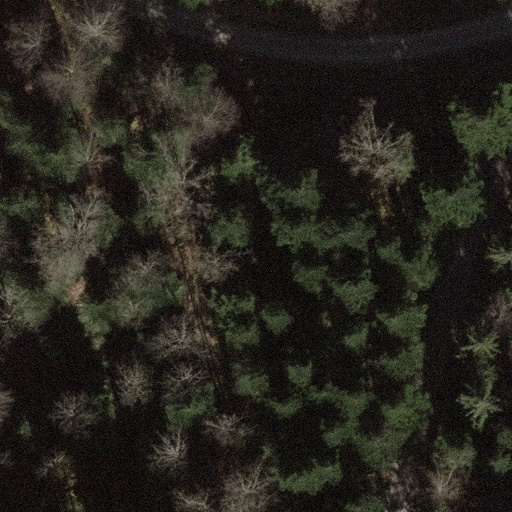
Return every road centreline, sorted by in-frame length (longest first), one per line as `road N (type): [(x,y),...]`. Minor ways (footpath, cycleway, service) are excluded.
road 1 (track): [(511,30),(328,52),(143,0)]
road 2 (track): [(416,511),(511,255)]
